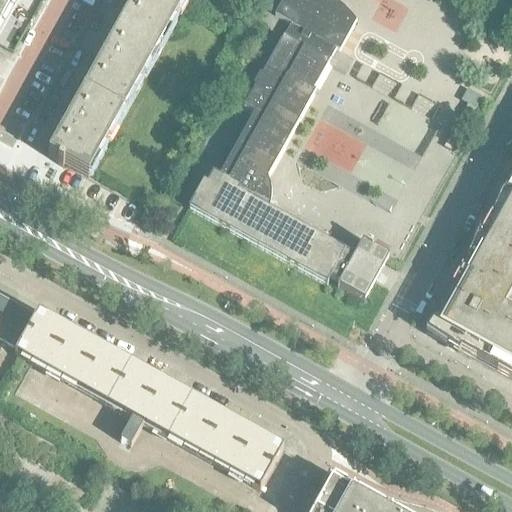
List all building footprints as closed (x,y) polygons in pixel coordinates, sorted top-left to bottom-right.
[(0,0),(0,23),(12,0),(0,0)] [(186,0),(133,0),(118,29),(158,51),(186,0)] [(363,304),(376,282),(388,259),(361,244),(353,258),(268,211),(268,209),(269,207),(269,203),(270,200),(270,196),(269,192),(268,189),(267,185),(266,183),(314,95),(312,94),(328,65),(327,65),(332,56),(336,58),(355,22),(352,18),(349,15),(345,11),(341,8),(337,4),(333,1),(330,0),(282,0),(274,17),(290,25),(261,78),(259,77),(252,88),(254,90),(243,111),(253,116),(219,179),(212,175),(206,186),(202,184),(187,211),(325,287),(330,280),(339,285),(336,289),(363,304)] [(123,115),(158,51),(118,29),(83,93),(123,115)] [(47,157),(58,163),(87,179),(123,115),(83,93),(47,157)] [(511,176),(425,334),(511,382),(511,176)] [(0,342),(16,352),(35,318),(0,298),(0,342)] [(35,318),(16,352),(13,357),(22,362),(24,357),(133,418),(119,443),(130,449),(144,424),(253,484),(250,489),(259,493),(282,451),(37,315),(35,318)] [(391,511),(387,510),(374,503),(375,503),(369,499),(368,500),(355,493),(356,492),(350,489),(349,489),(341,485),(342,484),(341,484),(339,488),(330,488),(329,487),(314,511),(391,511)]
